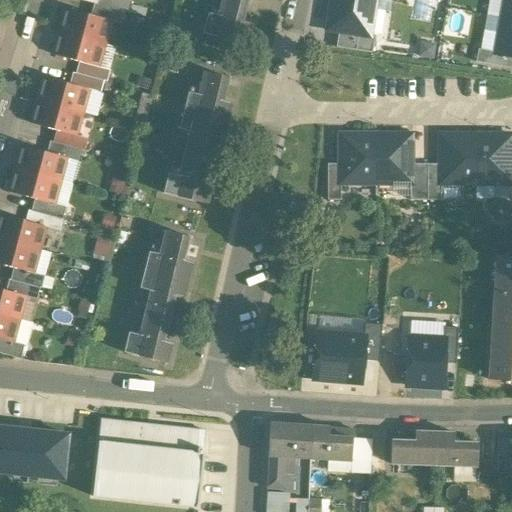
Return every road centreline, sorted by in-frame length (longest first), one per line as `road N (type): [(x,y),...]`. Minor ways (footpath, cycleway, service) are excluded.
road 1 (residential): [(276,113),(215,406)]
road 2 (residential): [(255,409),(511,412)]
road 3 (residential): [(276,113),(511,115)]
road 4 (residential): [(0,385),(215,406)]
road 5 (residential): [(43,0),(0,140)]
